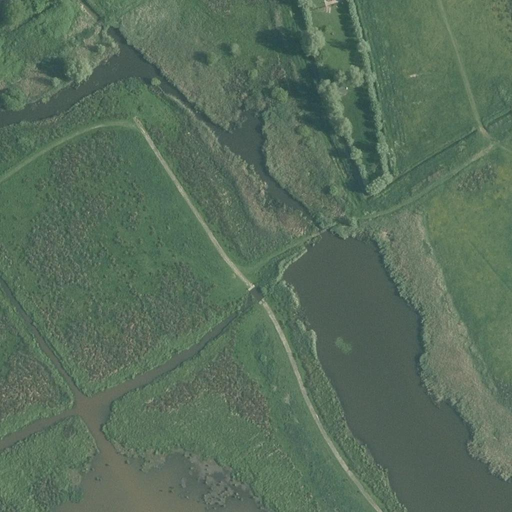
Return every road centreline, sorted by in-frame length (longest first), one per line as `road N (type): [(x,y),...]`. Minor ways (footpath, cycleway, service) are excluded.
road 1 (track): [(240,273),(135,122),(86,128),(0,181)]
road 2 (track): [(379,511),(316,424),(281,336),(240,273)]
